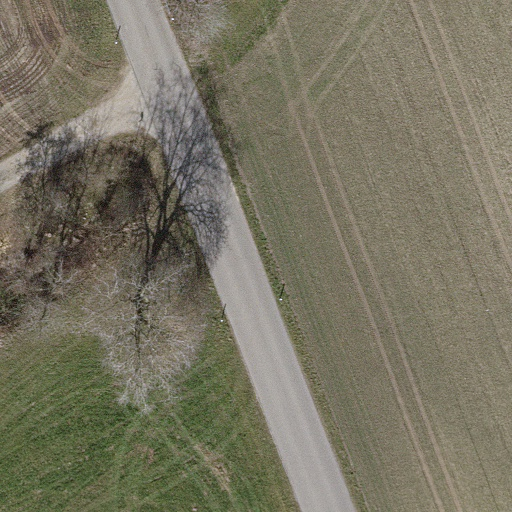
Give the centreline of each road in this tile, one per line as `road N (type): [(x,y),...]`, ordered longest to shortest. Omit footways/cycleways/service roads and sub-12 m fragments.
road 1 (unclassified): [(134,0),(329,511)]
road 2 (track): [(170,93),(88,128),(0,181)]
